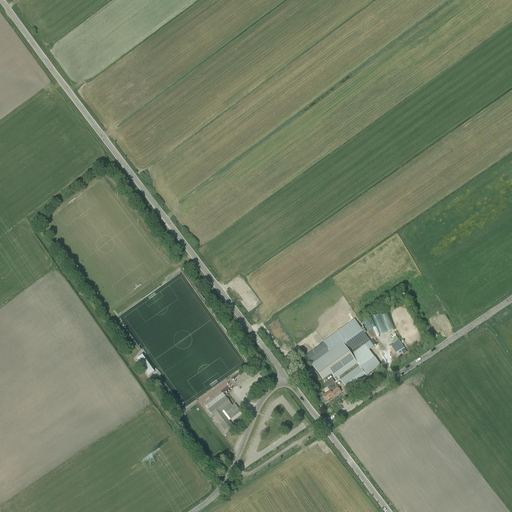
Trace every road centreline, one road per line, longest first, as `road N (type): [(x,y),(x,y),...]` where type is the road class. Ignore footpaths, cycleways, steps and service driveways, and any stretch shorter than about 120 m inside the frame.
road 1 (unclassified): [(286,378),(1,0)]
road 2 (unclassified): [(322,425),(511,299)]
road 3 (unclassified): [(193,511),(225,480),(254,412),(286,378)]
